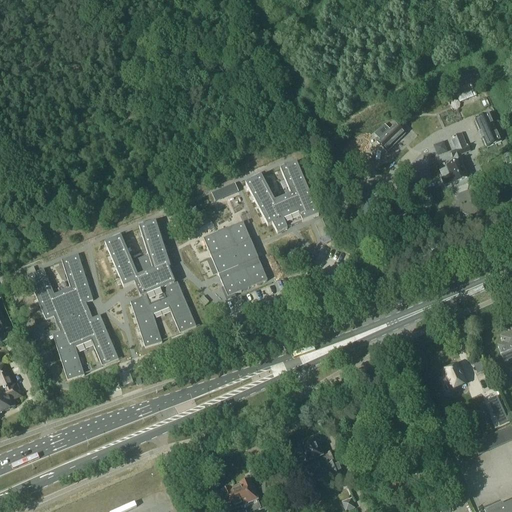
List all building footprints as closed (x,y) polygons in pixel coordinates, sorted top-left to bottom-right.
[(472,87),(471,85),(455,92),(459,104),(476,97),(472,87)] [(498,144),(485,116),(475,121),(487,149),(498,144)] [(405,135),(396,125),(377,144),(386,153),(405,135)] [(446,169),(450,178),(445,179),(448,186),(452,184),(453,185),(467,179),(461,163),(462,163),(460,157),(469,153),(467,147),(465,148),(460,136),(450,141),(458,158),(453,160),(455,166),(446,169)] [(261,177),(245,185),(268,228),(272,226),(277,235),(287,230),(287,229),(290,228),(302,223),(302,224),(318,217),(296,164),(280,171),(291,196),(275,203),(261,177)] [(234,185),(211,195),(215,203),(238,193),(234,185)] [(196,209),(177,217),(179,222),(198,214),(196,209)] [(121,238),(105,245),(123,289),(134,285),(135,288),(139,297),(139,296),(140,300),(130,304),(145,350),(162,345),(153,317),(169,310),(180,335),(196,328),(177,284),(175,285),(174,282),(170,273),(169,270),(170,269),(156,223),(139,229),(148,257),(132,263),(121,238)] [(218,235),(203,241),(211,259),(210,259),(211,260),(218,276),(218,277),(227,299),(267,282),(260,264),(259,264),(258,261),(258,260),(250,242),(243,224),(228,231),(218,235)] [(28,277),(27,278),(46,322),(54,319),(55,322),(58,330),(59,330),(60,334),(53,337),(67,383),(84,377),(75,349),(91,343),(102,368),(118,361),(100,317),(92,320),(91,317),(87,308),(86,305),(93,302),(78,256),(61,262),(70,290),(54,296),(43,271),(36,274),(28,277)] [(33,268),(26,272),(28,277),(36,274),(33,268)] [(0,333),(8,330),(0,311),(0,300),(1,300),(0,298),(0,333)] [(511,336),(511,335),(500,340),(503,347),(497,349),(504,364),(504,365),(505,365),(506,366),(507,366),(508,366),(509,366),(511,364),(511,336)] [(465,386),(457,367),(442,374),(444,379),(440,381),(443,389),(448,387),(450,393),(465,386)] [(20,398),(17,392),(14,393),(4,368),(0,369),(0,388),(2,393),(0,393),(0,414),(15,408),(13,401),(20,398)] [(488,402),(499,427),(508,423),(497,398),(488,402)] [(314,440),(300,447),(307,463),(300,466),(304,475),(310,473),(311,475),(321,471),(319,466),(318,465),(324,463),(322,458),(314,440)] [(475,452),(472,446),(463,451),(466,456),(475,452)] [(344,478),(341,472),(337,462),(333,453),(327,456),(330,464),(327,465),(334,482),(344,478)] [(241,488),(236,490),(244,509),(243,509),(244,511),(255,511),(261,510),(258,503),(258,502),(259,501),(257,495),(255,496),(250,484),(241,487),(241,488)] [(262,484),(262,496),(270,496),(270,484),(262,484)] [(226,505),(222,507),(223,511),(244,511),(243,509),(244,509),(236,490),(231,493),(231,492),(222,495),(226,505)] [(511,511),(511,503),(492,511),(511,511)]
